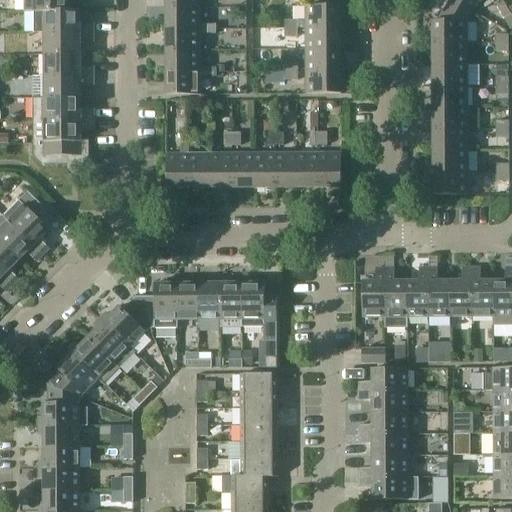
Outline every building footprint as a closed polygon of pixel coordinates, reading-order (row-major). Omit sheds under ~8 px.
[(34,0),(34,13),(45,12),(45,11),(71,12),(71,11),(70,0),(34,0)] [(475,23),(467,23),(467,21),(473,11),(452,0),(450,0),(438,21),(433,21),(433,43),(468,43),(468,42),(476,42),(475,23)] [(452,0),(473,11),(479,0),(452,0)] [(306,29),(340,28),(340,6),(305,7),(306,29)] [(199,25),(199,9),(199,8),(166,8),(167,29),(199,29),(199,33),(208,33),(208,25),(199,25)] [(45,33),(95,33),(94,24),(81,24),(80,11),(71,11),(71,12),(45,11),(45,12),(34,13),(34,33),(45,33)] [(298,21),(288,21),(288,29),(298,29),(298,21)] [(216,25),(208,25),(208,33),(216,33),(216,25)] [(340,28),(306,29),(306,50),(341,50),(340,28)] [(199,29),(167,29),(167,51),(199,51),(199,33),(199,29)] [(288,38),(298,38),(298,29),(288,29),(288,38)] [(45,55),(81,55),(81,43),(95,43),(95,33),(45,33),(45,55)] [(496,43),(508,43),(508,35),(496,35),(496,43)] [(468,43),(433,43),(433,65),(468,65),(468,43)] [(508,43),(496,43),(496,52),(508,52),(508,43)] [(341,50),(306,50),(306,72),(341,72),(341,50)] [(199,51),(167,51),(167,72),(200,72),(200,76),(208,76),(208,68),(199,68),(199,51)] [(45,77),(95,77),(95,67),(81,67),(81,55),(45,55),(45,77)] [(300,63),(287,63),(287,72),(300,72),(300,63)] [(468,65),(433,65),(433,86),(468,86),(468,65)] [(208,68),(208,76),(217,76),(217,68),(208,68)] [(200,72),(167,72),(167,95),(200,95),(200,76),(200,72)] [(287,80),(300,80),(300,72),(287,72),(287,80)] [(341,72),(306,72),(306,94),(341,94),(341,72)] [(45,99),(82,98),(82,86),(95,86),(95,77),(45,77),(45,99)] [(496,86),(508,86),(508,78),(496,78),(496,86)] [(468,86),(433,86),(433,108),(468,108),(468,86)] [(508,86),(496,86),(496,95),(508,95),(508,86)] [(45,99),(33,99),(33,120),(95,120),(95,111),(82,111),(82,98),(45,99)] [(468,108),(433,108),(433,130),(468,129),(468,108)] [(35,141),(35,143),(82,143),(82,141),(82,130),(95,130),(95,120),(33,120),(33,141),(35,141)] [(496,130),(509,130),(509,121),(496,121),(496,130)] [(468,129),(433,130),(433,151),(468,151),(468,129)] [(509,130),(496,130),(496,138),(509,138),(509,130)] [(189,154),(191,154),(191,146),(189,146),(189,133),(181,133),(181,154),(167,154),(167,189),(189,189),(189,154)] [(198,133),(192,133),(189,133),(189,146),(191,146),(198,146),(198,133)] [(319,145),(319,133),(310,133),(310,145),(319,145)] [(319,133),(319,145),(327,145),(327,133),(319,133)] [(0,134),(0,142),(9,142),(8,134),(0,134)] [(226,134),(226,147),(234,147),(234,134),(226,134)] [(243,147),(243,134),(234,134),(234,147),(243,147)] [(268,134),(268,147),(277,147),(277,134),(268,134)] [(285,147),(285,134),(277,134),(277,147),(285,147)] [(43,166),(78,166),(90,166),(89,141),(82,141),(82,143),(35,143),(35,141),(33,141),(33,157),(43,166)] [(468,151),(433,151),(433,173),(468,173),(468,151)] [(232,154),(232,189),(254,188),(254,153),(232,154)] [(254,153),(254,188),(276,188),(275,153),(254,153)] [(275,153),(276,188),(297,188),(297,153),(275,153)] [(297,153),(297,188),(319,188),(319,153),(297,153)] [(341,188),(341,153),(319,153),(319,188),(341,188)] [(210,154),(191,154),(189,154),(189,189),(211,189),(210,154)] [(210,154),(211,189),(232,189),(232,154),(210,154)] [(497,173),(509,172),(509,164),(497,164),(497,173)] [(509,172),(497,173),(497,181),(509,181),(509,172)] [(468,173),(433,173),(433,195),(468,195),(468,173)] [(5,216),(9,220),(44,254),(50,248),(41,239),(50,230),(37,217),(46,208),(29,191),(5,216)] [(0,229),(0,241),(20,261),(28,253),(37,262),(44,254),(9,220),(0,229)] [(0,272),(13,285),(20,279),(11,270),(20,261),(0,241),(0,272)] [(511,316),(511,267),(506,267),(506,280),(494,280),(494,316),(511,316)] [(385,317),(385,268),(376,269),(376,281),(363,281),(363,317),(385,317)] [(408,317),(407,281),(394,281),(394,268),(385,268),(385,317),(408,317)] [(429,317),(429,268),(419,268),(419,281),(407,281),(408,317),(429,317)] [(429,268),(429,317),(451,317),(450,281),(438,281),(438,268),(429,268)] [(450,281),(451,317),(473,317),(472,268),(462,268),(462,281),(450,281)] [(494,316),(494,280),(481,281),(481,268),(472,268),(473,317),(494,316)] [(0,272),(0,286),(6,292),(13,285),(0,272)] [(178,328),(178,321),(177,321),(177,279),(168,279),(168,284),(155,284),(155,297),(137,297),(136,298),(149,330),(156,328),(178,328)] [(199,321),(199,284),(186,284),(186,279),(177,279),(177,321),(178,321),(199,321)] [(199,284),(199,321),(222,321),(221,279),(211,279),(211,284),(199,284)] [(242,326),(242,284),(230,284),(230,279),(221,279),(222,321),(222,326),(242,326)] [(276,326),(276,302),(265,302),(264,279),(254,279),(254,284),(242,284),(242,326),(276,326)] [(149,330),(136,298),(124,310),(121,306),(111,316),(108,312),(100,320),(129,348),(130,347),(145,332),(149,330)] [(89,338),(120,369),(136,353),(130,347),(129,348),(100,320),(95,325),(98,329),(89,338)] [(120,369),(89,338),(81,347),(78,343),(70,351),(99,379),(100,377),(106,383),(120,369)] [(363,364),(385,363),(385,349),(363,349),(363,364)] [(484,362),(484,349),(473,349),(473,356),(473,362),(484,362)] [(99,379),(70,351),(64,356),(67,360),(59,369),(62,372),(50,386),(50,387),(82,400),(85,393),(99,379)] [(266,368),(277,368),(276,357),(266,357),(266,368)] [(229,368),(243,368),(243,359),(229,359),(229,368)] [(494,391),(511,390),(511,368),(494,368),(494,391)] [(359,392),(407,391),(407,369),(372,369),(372,383),(359,383),(359,392)] [(276,374),(241,374),(241,392),(277,391),(276,374)] [(197,392),(208,392),(208,381),(197,381),(197,392)] [(157,387),(152,382),(142,391),(148,397),(157,387)] [(88,407),(80,407),(80,404),(82,400),(50,387),(49,404),(44,404),(44,417),(40,417),(40,426),(80,426),(88,426),(88,407)] [(494,411),(511,411),(511,390),(494,391),(494,411)] [(134,400),(139,405),(148,397),(142,391),(134,400)] [(241,408),(277,408),(277,391),(241,392),(241,408)] [(372,412),(408,412),(407,391),(359,392),(359,401),(372,400),(372,412)] [(208,392),(197,392),(197,402),(208,402),(208,392)] [(463,403),(453,403),(453,412),(463,412),(463,403)] [(241,425),(277,425),(277,408),(241,408),(241,425)] [(494,433),(511,432),(511,411),(494,411),(494,433)] [(408,412),(372,412),(372,426),(359,426),(359,434),(408,434),(408,412)] [(453,433),(465,433),(465,412),(463,412),(453,412),(453,433)] [(197,426),(208,426),(208,415),(197,415),(197,426)] [(241,443),(277,443),(277,425),(241,425),(241,443)] [(44,448),(80,448),(80,426),(40,426),(40,436),(44,436),(44,448)] [(208,426),(197,426),(197,436),(208,436),(208,426)] [(494,455),(511,454),(511,432),(494,433),(494,455)] [(133,434),(124,434),(124,447),(133,447),(133,434)] [(372,456),(408,456),(408,434),(359,434),(359,444),(372,444),(372,456)] [(453,439),(453,456),(471,456),(471,439),(453,439)] [(277,443),(241,443),(242,459),(277,459),(277,443)] [(124,459),(133,459),(133,447),(124,447),(124,459)] [(40,469),(80,469),(80,448),(44,448),(44,460),(40,460),(40,469)] [(197,460),(208,460),(208,449),(197,449),(197,460)] [(494,477),(511,476),(511,454),(494,455),(494,477)] [(359,478),(408,477),(408,456),(372,456),(372,468),(359,468),(359,478)] [(277,459),(242,459),(242,460),(232,460),(232,476),(232,477),(268,476),(268,477),(277,477),(277,459)] [(208,460),(197,460),(197,470),(208,470),(208,460)] [(453,463),(453,475),(469,475),(469,463),(453,463)] [(44,491),(80,491),(80,469),(40,469),(40,479),(45,479),(44,491)] [(222,494),(232,493),(268,493),(268,477),(268,476),(232,477),(232,476),(222,476),(222,494)] [(511,476),(494,477),(494,500),(511,499),(511,476)] [(408,477),(359,478),(359,487),(372,487),(372,501),(408,500),(408,477)] [(133,478),(125,478),(125,490),(133,490),(133,478)] [(448,501),(448,478),(441,478),(440,501),(448,501)] [(185,494),(196,494),(196,483),(185,483),(185,494)] [(125,503),(133,502),(133,490),(125,490),(125,503)] [(80,511),(80,491),(44,491),(44,504),(40,504),(39,511),(80,511)] [(232,510),(268,510),(268,493),(232,493),(232,510)] [(196,494),(185,494),(185,504),(196,504),(196,494)] [(429,503),(430,511),(443,511),(443,503),(429,503)]
